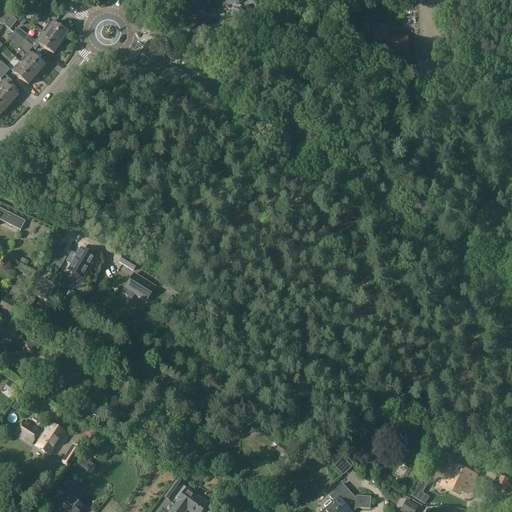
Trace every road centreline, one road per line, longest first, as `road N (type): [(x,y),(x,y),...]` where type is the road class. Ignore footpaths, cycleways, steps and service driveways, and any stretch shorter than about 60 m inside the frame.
road 1 (secondary): [(511,290),(167,70)]
road 2 (track): [(511,131),(241,45),(225,27)]
road 3 (residential): [(211,431),(0,318)]
